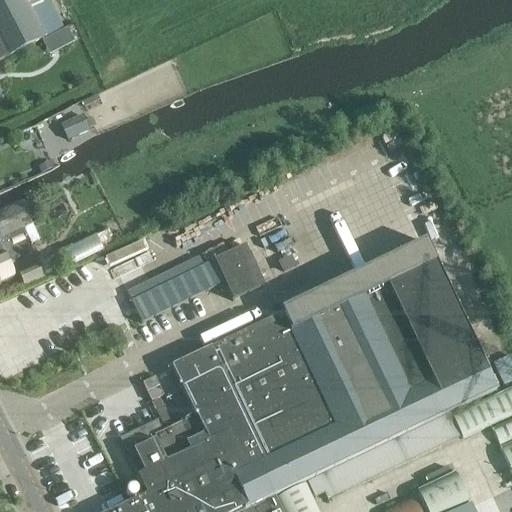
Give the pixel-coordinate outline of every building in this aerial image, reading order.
[(0,0),(0,63),(3,62),(5,61),(7,60),(40,42),(54,34),(35,0),(0,0)] [(67,31),(43,44),(47,52),(71,40),(67,31)] [(61,129),(66,140),(88,130),(82,119),(61,129)] [(49,164),(39,169),(42,176),(52,171),(49,164)] [(58,185),(45,191),(50,201),(63,195),(58,185)] [(0,283),(13,278),(6,262),(16,258),(15,257),(31,250),(29,246),(38,242),(31,227),(21,205),(0,214),(0,283)] [(94,238),(56,257),(64,272),(71,268),(102,252),(94,238)] [(130,304),(135,314),(141,325),(224,284),(232,302),(263,288),(244,248),(130,304)] [(102,252),(71,268),(81,288),(113,272),(103,252),(102,252)] [(54,274),(49,260),(17,274),(23,287),(54,274)] [(126,453),(137,475),(139,478),(138,479),(147,497),(126,507),(127,508),(118,511),(241,511),(272,497),(273,499),(424,428),(423,426),(494,393),(455,309),(435,266),(363,300),(291,335),(282,316),(171,369),(194,418),(162,434),(157,424),(121,442),(126,453)] [(31,289),(0,304),(0,329),(19,320),(41,309),(31,289)] [(44,308),(53,324),(89,307),(80,290),(44,308)] [(125,293),(111,299),(122,321),(135,314),(130,304),(125,293)] [(19,320),(0,329),(0,350),(2,353),(29,339),(19,320)] [(29,339),(2,353),(6,361),(5,363),(8,369),(10,370),(12,373),(39,358),(35,349),(40,346),(41,348),(64,336),(59,324),(29,339)] [(142,385),(151,403),(163,397),(154,379),(142,385)] [(461,440),(511,416),(511,388),(451,418),(461,440)] [(143,425),(132,402),(122,407),(134,430),(143,425)] [(498,448),(511,441),(511,418),(491,429),(498,448)] [(91,419),(62,433),(67,442),(95,428),(91,419)] [(413,433),(305,485),(312,500),(322,495),(325,502),(423,455),(413,433)] [(114,459),(126,453),(121,442),(120,440),(96,452),(98,456),(94,458),(87,444),(57,459),(58,462),(56,465),(60,472),(64,473),(69,482),(114,459)] [(511,443),(499,449),(511,477),(511,443)] [(126,453),(114,459),(69,482),(74,492),(72,495),(76,502),(79,503),(81,505),(111,490),(110,488),(137,475),(126,453)] [(446,470),(425,480),(428,487),(449,477),(446,470)] [(381,511),(451,511),(467,505),(453,475),(449,477),(428,487),(381,510),(381,511)] [(317,511),(304,486),(277,500),(282,511),(317,511)] [(272,497),(241,511),(279,511),(273,499),(272,497)]
